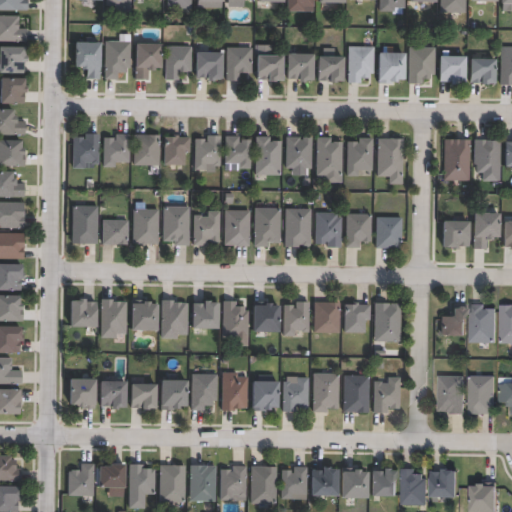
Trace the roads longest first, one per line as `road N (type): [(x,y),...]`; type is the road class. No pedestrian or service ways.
road 1 (residential): [(44,511),(51,0)]
road 2 (residential): [(45,435),(511,445)]
road 3 (residential): [(48,271),(511,279)]
road 4 (residential): [(50,109),(511,111)]
road 5 (residential): [(418,111),(416,444)]
